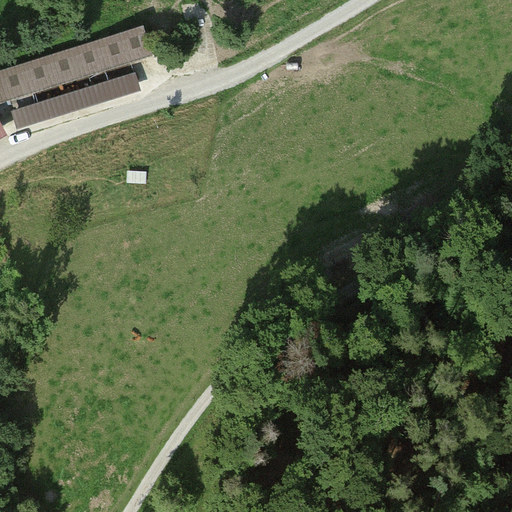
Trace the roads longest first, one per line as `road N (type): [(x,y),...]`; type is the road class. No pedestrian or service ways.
road 1 (track): [(511,146),(357,268),(214,401),(135,511)]
road 2 (track): [(375,0),(318,36),(161,107),(31,150),(0,169)]
